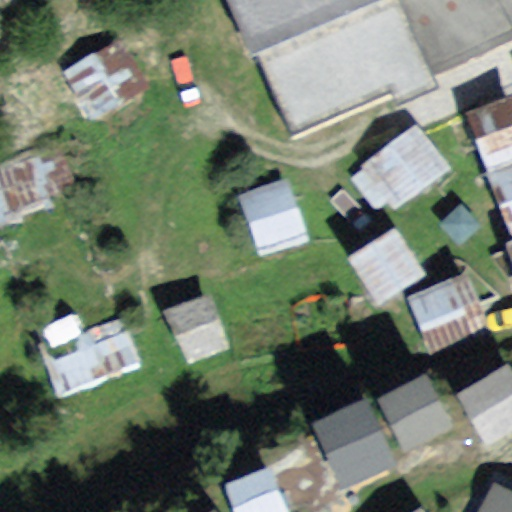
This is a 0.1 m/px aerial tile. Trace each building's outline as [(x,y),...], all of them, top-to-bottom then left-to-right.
[(511,0),(235,0),(285,131),(511,46),(511,0)] [(66,74),(97,122),(155,86),(124,37),(66,74)] [(511,94),(471,107),(511,235),(511,94)] [(385,213),(453,167),(423,123),(355,170),(385,213)] [(263,250),(309,239),(294,179),(247,191),(263,250)] [(382,302),(429,273),(400,226),(353,255),(382,302)] [(461,278),(416,291),(433,351),(479,337),(461,278)] [(133,320),(51,334),(60,386),(142,372),(133,320)] [(511,360),(462,389),(492,441),(511,429),(511,360)] [(410,447),(464,419),(437,366),(383,395),(410,447)] [(374,394),(318,420),(349,485),(404,460),(374,394)] [(244,511),(289,511),(291,511),(280,471),(237,483),(244,511)] [(511,511),(511,481),(496,474),(478,511),(511,511)] [(432,511),(426,503),(413,511),(432,511)]
